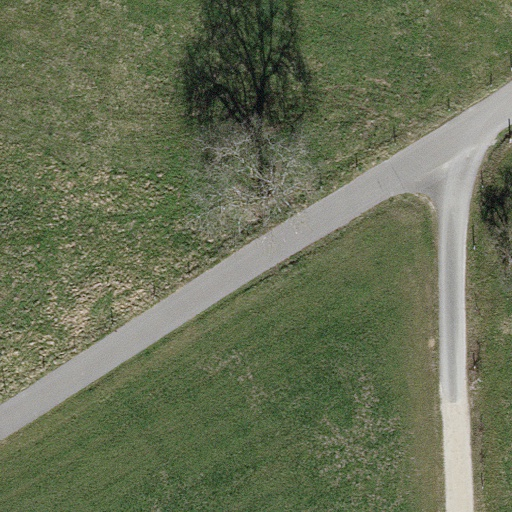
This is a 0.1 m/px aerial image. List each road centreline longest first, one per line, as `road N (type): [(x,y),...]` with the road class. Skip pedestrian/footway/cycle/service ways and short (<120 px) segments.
road 1 (track): [(449,142),(0,422)]
road 2 (track): [(459,511),(449,142)]
